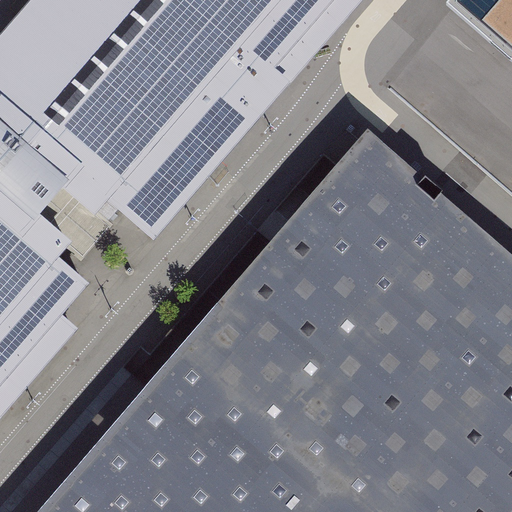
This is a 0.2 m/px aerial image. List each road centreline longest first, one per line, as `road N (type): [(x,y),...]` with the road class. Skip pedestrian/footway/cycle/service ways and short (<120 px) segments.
road 1 (motorway): [(511,1),(0,169)]
road 2 (motorway): [(0,251),(182,187),(403,95)]
